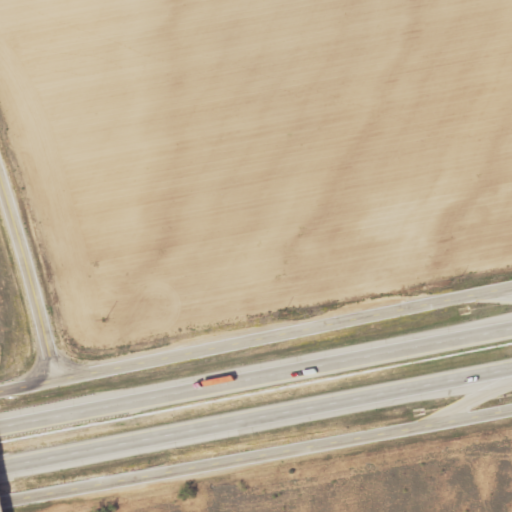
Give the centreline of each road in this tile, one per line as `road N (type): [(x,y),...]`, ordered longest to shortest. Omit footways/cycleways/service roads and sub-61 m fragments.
road 1 (tertiary): [(0,389),(511,287)]
road 2 (motorway): [(0,467),(511,367)]
road 3 (motorway): [(511,326),(0,423)]
road 4 (tertiary): [(3,511),(511,408)]
road 5 (tertiary): [(61,377),(0,166)]
